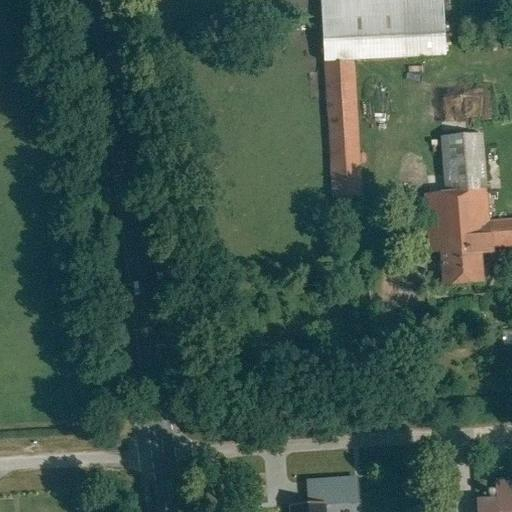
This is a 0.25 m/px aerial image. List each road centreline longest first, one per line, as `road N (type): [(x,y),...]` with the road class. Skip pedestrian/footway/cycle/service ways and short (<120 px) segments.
road 1 (tertiary): [(103,0),(168,455)]
road 2 (track): [(168,455),(511,422)]
road 3 (residential): [(168,455),(0,462)]
